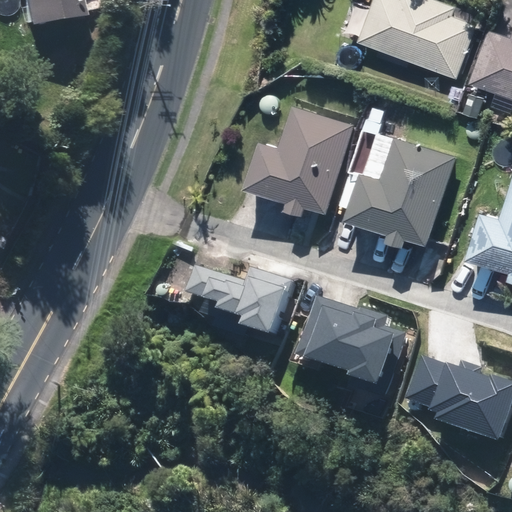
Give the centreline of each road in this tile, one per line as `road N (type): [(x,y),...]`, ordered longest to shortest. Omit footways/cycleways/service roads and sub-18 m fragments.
road 1 (residential): [(119,179),(511,308)]
road 2 (secondary): [(119,179),(8,390)]
road 3 (secondary): [(176,0),(119,179)]
